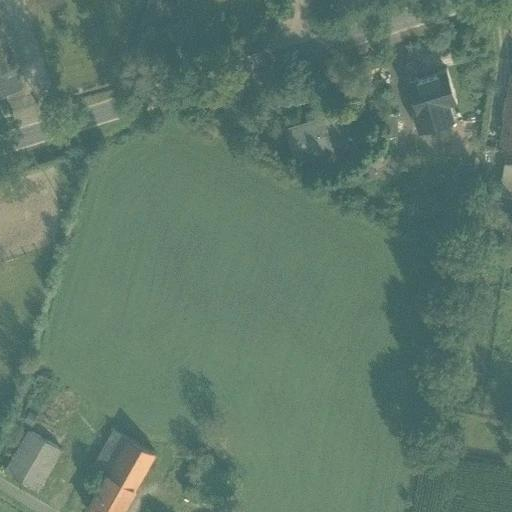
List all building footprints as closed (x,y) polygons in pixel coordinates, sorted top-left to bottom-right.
[(0,101),(46,87),(21,4),(0,9),(0,101)] [(430,120),(456,112),(441,67),(415,76),(430,120)] [(503,140),(511,141),(511,104),(509,104),(503,140)] [(296,161),(354,144),(344,108),(285,125),(296,161)] [(23,419),(0,456),(0,459),(31,479),(56,439),(23,419)] [(86,507),(93,511),(123,511),(158,451),(128,434),(86,507)] [(228,475),(195,459),(179,491),(212,507),(228,475)]
